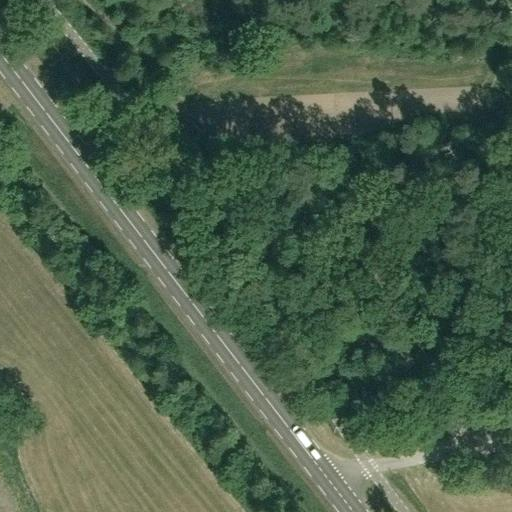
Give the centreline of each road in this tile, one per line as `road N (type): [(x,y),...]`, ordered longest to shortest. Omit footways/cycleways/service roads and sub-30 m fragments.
road 1 (unknown): [(511,387),(483,391),(401,361),(386,342),(332,333),(281,253),(255,228),(230,172),(162,108),(70,0)]
road 2 (secondary): [(351,511),(0,53)]
road 3 (track): [(332,486),(367,467),(511,444)]
